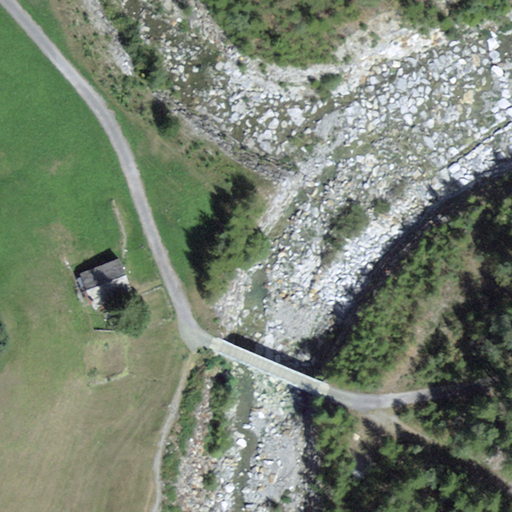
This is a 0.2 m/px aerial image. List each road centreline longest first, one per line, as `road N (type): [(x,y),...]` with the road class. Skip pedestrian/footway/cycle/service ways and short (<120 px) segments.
road 1 (track): [(189,327),(117,138),(87,90),(7,0)]
road 2 (track): [(370,408),(211,344),(189,327)]
road 3 (track): [(511,377),(370,408)]
